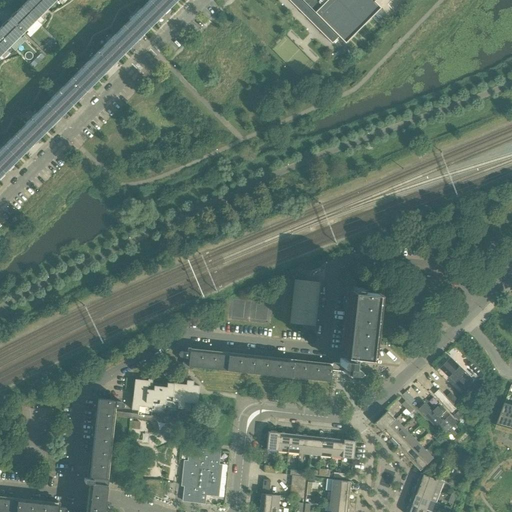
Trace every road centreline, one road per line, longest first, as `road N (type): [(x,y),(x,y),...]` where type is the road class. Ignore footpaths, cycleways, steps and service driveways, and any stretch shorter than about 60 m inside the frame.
road 1 (residential): [(0,206),(205,0)]
road 2 (residential): [(236,511),(247,421),(256,412),(355,420)]
road 3 (residential): [(355,420),(463,318)]
